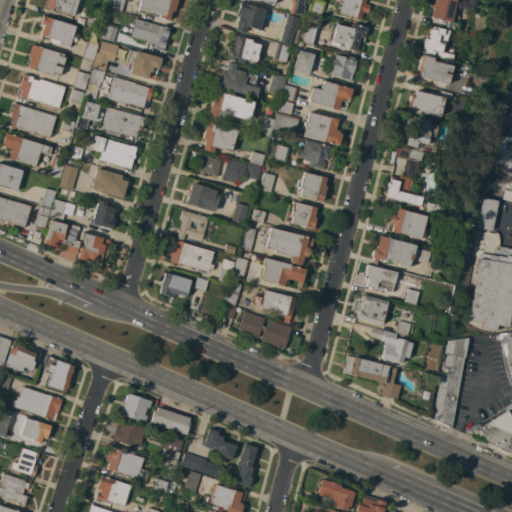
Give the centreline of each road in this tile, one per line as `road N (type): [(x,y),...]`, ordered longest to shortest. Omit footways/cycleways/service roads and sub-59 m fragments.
road 1 (primary): [(511,477),(124,305)]
road 2 (primary): [(0,309),(386,476)]
road 3 (residential): [(406,0),(307,385)]
road 4 (residential): [(217,0),(124,305)]
road 5 (primary): [(192,335),(0,287)]
road 6 (residential): [(110,356),(58,511)]
road 7 (primary): [(124,305),(0,251)]
